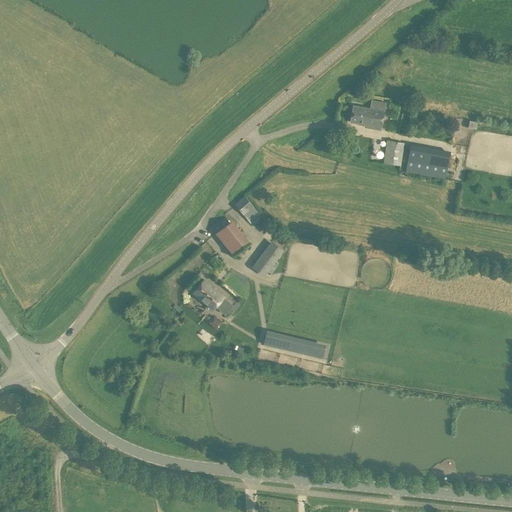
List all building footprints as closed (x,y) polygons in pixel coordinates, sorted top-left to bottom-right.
[(349,122),(370,126),(381,128),(384,111),(385,102),(372,99),(370,108),(352,105),(349,122)] [(401,166),(404,143),(386,140),(383,163),(401,166)] [(445,180),(451,152),(450,152),(411,144),(405,172),(445,180)] [(260,215),(244,196),(234,204),(249,223),(260,215)] [(248,245),(250,243),(232,219),(229,222),(225,217),(211,228),(215,233),(233,256),(248,245)] [(284,250),(271,241),(251,268),(264,278),(284,250)] [(204,280),(192,293),(212,310),(224,297),(204,280)] [(215,315),(210,322),(219,329),(224,321),(215,315)] [(313,349),(253,339),(250,354),(311,364),(313,349)]
